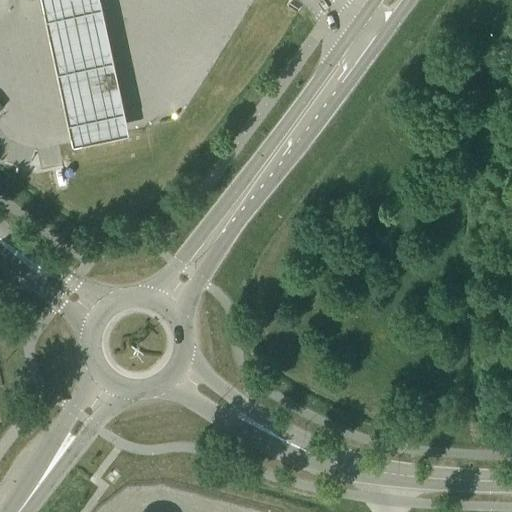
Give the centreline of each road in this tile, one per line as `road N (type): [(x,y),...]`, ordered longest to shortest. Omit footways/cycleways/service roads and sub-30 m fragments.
road 1 (secondary): [(173,317),(406,0)]
road 2 (secondary): [(375,0),(150,299)]
road 3 (secondary): [(511,482),(377,474),(327,462),(260,427)]
